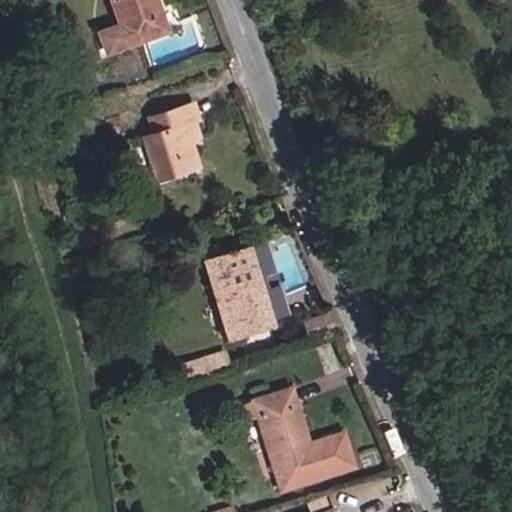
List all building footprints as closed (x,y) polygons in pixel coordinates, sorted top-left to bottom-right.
[(91,37),(100,57),(158,34),(144,0),(103,0),(114,29),(91,37)] [(194,121),(185,99),(130,121),(153,181),(187,167),(179,144),(188,140),(183,126),(194,121)] [(253,242),(235,247),(259,320),(276,314),(253,242)] [(259,320),(235,247),(205,258),(227,330),(259,320)] [(214,334),(227,330),(205,258),(192,262),(214,334)] [(308,335),(332,327),(326,313),(303,321),(308,335)] [(175,372),(181,386),(201,379),(212,375),(206,360),(175,372)] [(181,386),(175,372),(160,378),(166,391),(181,386)] [(152,396),(166,391),(160,378),(147,382),(152,396)] [(243,400),(248,420),(259,415),(285,490),(323,477),(355,466),(344,434),(312,445),(290,386),(243,400)]
